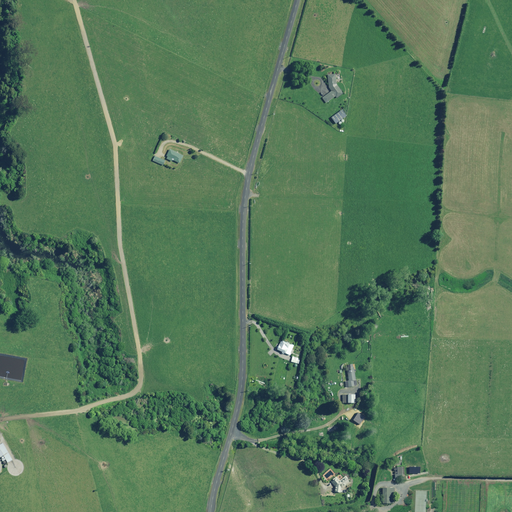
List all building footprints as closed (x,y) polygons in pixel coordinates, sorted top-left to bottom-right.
[(336,85),(335,74),(328,75),(329,88),(331,91),(322,98),(326,103),(335,96),(336,98),(342,94),(336,85)] [(346,116),(342,110),(331,118),(335,124),(346,116)] [(183,156),(169,149),(166,156),(167,156),(166,159),(171,161),(172,160),(179,163),(183,156)] [(164,160),(154,156),(152,161),(162,165),(164,160)] [(293,346),(280,340),(276,350),(290,355),(293,346)] [(356,380),(354,367),(346,368),(348,381),(347,381),(348,387),(354,386),(353,380),(356,380)] [(347,395),(347,403),(355,403),(355,395),(347,395)] [(12,460),(2,443),(0,444),(0,456),(3,455),(7,463),(12,460)] [(403,467),(397,467),(397,474),(395,474),(395,479),(403,479),(403,467)] [(347,478),(345,476),(339,481),(336,477),(330,481),(335,487),(334,492),(341,492),(341,488),(344,488),(351,483),(347,478)] [(394,488),(382,488),(382,503),(394,504),(394,488)]
